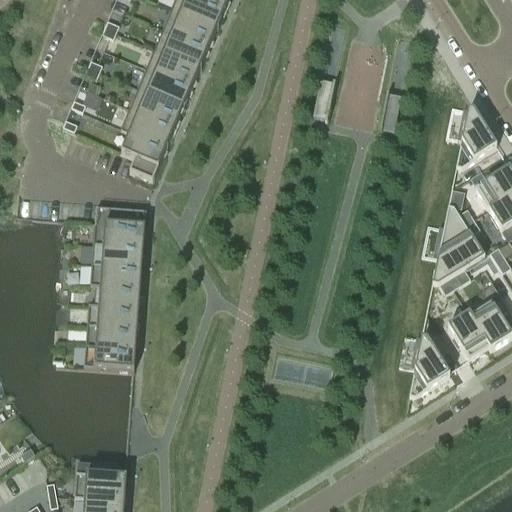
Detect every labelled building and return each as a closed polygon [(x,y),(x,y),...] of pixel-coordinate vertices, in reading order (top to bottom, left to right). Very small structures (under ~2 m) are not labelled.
[(216,33),(225,13),(193,0),(175,0),(170,14),(216,33)] [(193,0),(225,13),(230,0),(193,0)] [(208,53),(216,33),(170,14),(162,34),(208,53)] [(115,37),(118,31),(107,26),(104,33),(115,37)] [(115,37),(104,33),(101,39),(112,44),(115,37)] [(199,73),(208,53),(162,34),(153,54),(199,73)] [(191,93),(199,73),(153,54),(145,73),(191,93)] [(98,77),(101,71),(90,66),(87,73),(98,77)] [(95,84),(98,77),(87,73),(84,79),(95,84)] [(183,113),(191,93),(145,73),(137,93),(183,113)] [(326,126),(334,87),(332,86),(332,88),(327,87),(320,86),(312,121),(318,122),(324,123),(324,125),(326,126)] [(174,133),(183,113),(137,93),(128,114),(174,133)] [(392,137),(399,102),(392,100),(387,99),(388,98),(385,97),(378,137),(380,137),(380,135),(387,136),(392,137)] [(81,117),(84,110),(73,106),(70,112),(81,117)] [(166,153),(174,133),(128,114),(119,134),(128,138),(129,137),(166,153)] [(460,146),(455,173),(461,174),(495,152),(473,116),(466,115),(460,146)] [(73,137),(76,130),(65,125),(62,132),(73,137)] [(152,187),(166,153),(129,137),(128,138),(120,158),(134,163),(128,177),(152,187)] [(511,178),(508,172),(474,194),(487,215),(511,199),(511,178)] [(511,199),(487,215),(500,236),(511,228),(511,199)] [(436,264),(431,289),(437,290),(446,285),(454,279),(463,274),(483,261),(470,240),(464,230),(457,220),(453,212),(447,211),(442,233),(440,243),(448,255),(436,262),(436,264)] [(101,230),(103,213),(95,212),(94,229),(101,230)] [(109,230),(110,213),(103,213),(101,230),(109,230)] [(116,231),(118,214),(110,213),(109,230),(116,231)] [(124,231),(125,215),(118,214),(116,231),(124,231)] [(466,214),(457,220),(464,230),(473,224),(466,214)] [(132,224),(133,215),(125,215),(124,231),(132,232),(132,224)] [(144,225),(145,216),(133,215),(132,224),(144,225)] [(144,233),(144,225),(132,224),(132,232),(144,233)] [(473,224),(464,230),(470,240),(479,234),(473,224)] [(142,253),(144,233),(132,232),(124,231),(116,231),(109,230),(101,230),(94,229),(92,249),(142,253)] [(141,273),(142,253),(92,249),(91,269),(141,273)] [(497,252),(489,258),(495,268),(504,262),(497,252)] [(504,262),(495,268),(501,278),(510,272),(504,262)] [(139,294),(141,273),(91,269),(89,290),(139,294)] [(463,274),(454,279),(461,289),(469,284),(463,274)] [(454,279),(446,285),(452,295),(461,289),(454,279)] [(446,285),(437,290),(444,300),(452,295),(446,285)] [(138,314),(139,294),(89,290),(89,291),(94,291),(93,310),(88,310),(88,311),(138,314)] [(469,320),(468,320),(489,353),(488,353),(489,355),(490,355),(511,342),(489,307),(469,320)] [(136,334),(138,314),(88,311),(86,331),(136,334)] [(467,318),(446,332),(468,366),(488,353),(489,353),(468,320),(469,320),(468,318),(467,318)] [(135,355),(136,334),(86,331),(85,351),(135,355)] [(413,375),(408,402),(414,403),(449,381),(426,344),(420,343),(413,375)] [(133,376),(135,355),(85,351),(83,371),(83,372),(130,376),(132,376),(133,376)] [(332,369),(275,357),(270,382),(327,394),(328,388),(332,369)] [(34,460),(29,453),(19,459),(23,466),(34,460)] [(123,507),(125,482),(124,481),(122,481),(75,478),(74,503),(83,504),(123,507)] [(55,500),(53,488),(45,489),(47,501),(55,500)] [(56,511),(55,502),(55,500),(47,501),(49,508),(49,511),(56,511)]
